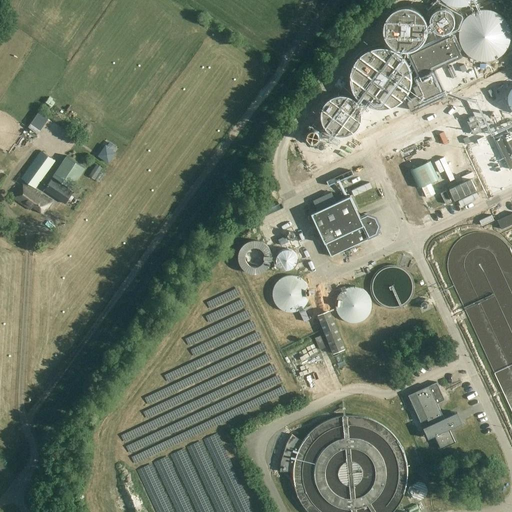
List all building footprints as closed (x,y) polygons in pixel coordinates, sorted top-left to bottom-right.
[(448,0),(455,9),(460,11),(459,15),(464,12),(467,16),(480,7),(489,7),(499,10),(493,1),(485,1),(482,0),(481,0),(448,0)] [(438,3),(433,9),(441,16),(446,10),(438,3)] [(454,66),(453,64),(438,69),(439,73),(430,75),(432,81),(442,78),(446,91),(460,87),(458,80),(468,77),(464,63),(454,66)] [(495,96),(498,106),(511,101),(507,91),(495,96)] [(304,133),(314,143),(324,132),(314,123),(304,133)] [(41,151),(21,179),(24,181),(12,198),(29,210),(33,206),(43,213),(51,202),(28,186),(29,184),(35,188),(55,161),(41,151)] [(65,204),(73,192),(52,178),(44,189),(65,204)] [(331,257),(370,238),(350,196),(311,214),(331,257)] [(511,212),(496,220),(501,229),(511,223),(511,212)] [(375,239),(369,244),(374,251),(380,246),(375,239)] [(288,252),(285,258),(291,261),(294,255),(288,252)] [(247,259),(244,260),(249,277),(262,273),(260,267),(265,266),(264,261),(249,266),(247,259)] [(309,319),(305,310),(300,312),(304,321),(309,319)] [(345,349),(330,312),(318,316),(333,354),(345,349)] [(325,347),(320,336),(315,338),(319,349),(325,347)] [(428,439),(435,435),(441,449),(456,442),(449,429),(462,423),(457,412),(444,418),(437,403),(445,400),(437,382),(429,386),(409,395),(421,421),(427,419),(430,425),(424,428),(428,439)] [(281,461),(280,471),(293,472),(293,469),(293,466),(294,463),(294,460),(295,457),(296,454),(297,452),(298,449),(299,446),(301,444),(302,441),(291,434),(286,443),(281,461)] [(420,500),(430,493),(419,476),(409,483),(420,500)]
